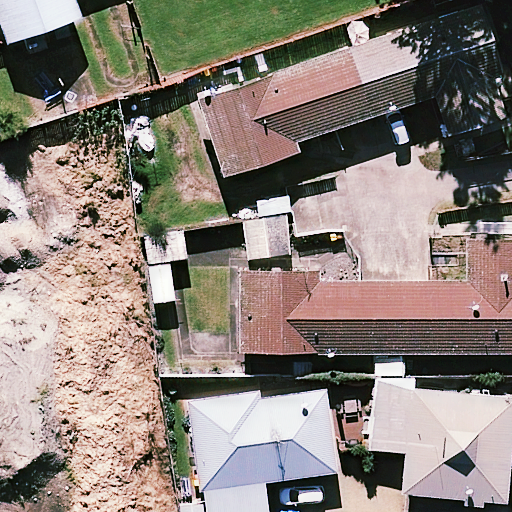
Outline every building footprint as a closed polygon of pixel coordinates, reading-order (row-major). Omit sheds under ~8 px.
[(0,0),(0,15),(8,39),(82,12),(77,0),(0,0)] [(435,91),(448,131),(508,111),(494,71),(505,67),(482,0),(476,0),(197,92),(223,172),(302,145),(298,136),(435,91)] [(32,199),(0,209),(0,293),(59,273),(32,199)] [(286,213),(236,220),(241,259),(291,253),(286,213)] [(511,347),(511,232),(467,233),(467,275),(321,275),(321,264),(239,264),(240,346),(511,347)] [(0,455),(45,420),(0,360),(0,455)] [(511,395),(374,384),(369,445),(403,448),(399,491),(503,500),(511,395)] [(328,474),(329,393),(192,391),(190,511),(264,511),(265,473),(328,474)]
